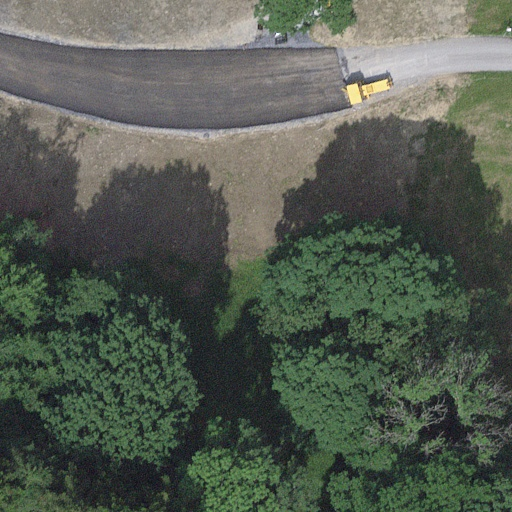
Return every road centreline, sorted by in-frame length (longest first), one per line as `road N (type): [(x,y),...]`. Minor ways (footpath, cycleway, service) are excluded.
road 1 (unclassified): [(218,114),(283,103),(388,65),(511,57)]
road 2 (unclassified): [(218,114),(0,22)]
